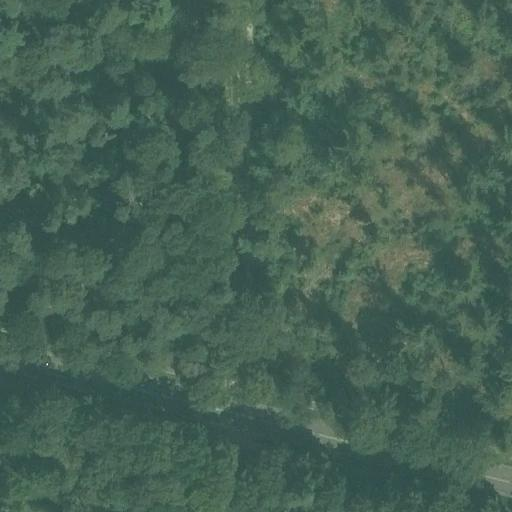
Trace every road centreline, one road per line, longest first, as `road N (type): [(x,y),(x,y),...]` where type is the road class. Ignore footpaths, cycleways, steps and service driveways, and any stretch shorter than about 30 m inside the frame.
road 1 (primary): [(511,483),(0,355)]
road 2 (track): [(229,511),(231,0)]
